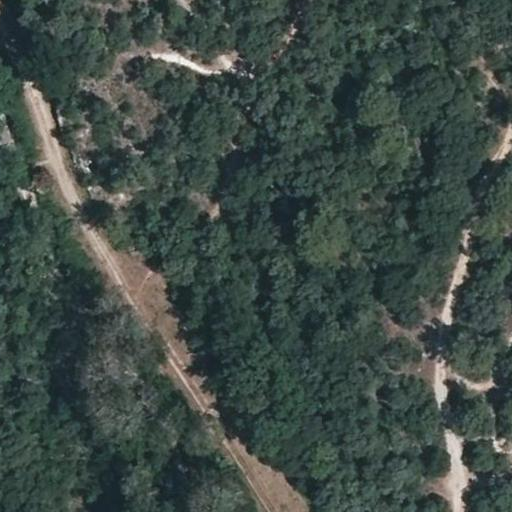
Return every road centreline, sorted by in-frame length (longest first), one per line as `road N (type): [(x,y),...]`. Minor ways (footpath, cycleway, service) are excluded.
road 1 (track): [(250,511),(67,199),(0,36)]
road 2 (track): [(302,0),(273,60),(247,80),(239,153),(214,205),(154,247),(129,308)]
